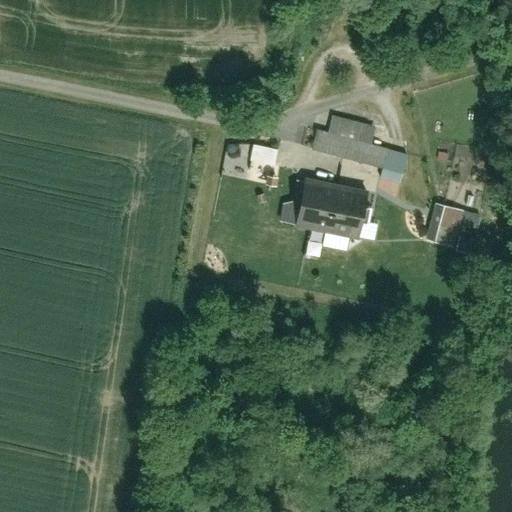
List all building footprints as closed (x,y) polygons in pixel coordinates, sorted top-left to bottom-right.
[(317,134),(313,153),(382,169),(386,152),(369,148),(375,125),(335,116),(330,137),(317,134)] [(253,147),(250,161),(281,168),(284,154),(253,147)] [(313,178),(303,228),(371,241),(381,192),(313,178)] [(285,195),(279,224),(299,228),(305,199),(285,195)] [(448,209),(438,249),(468,257),(479,218),(448,209)] [(372,270),(368,289),(402,297),(407,278),(372,270)]
